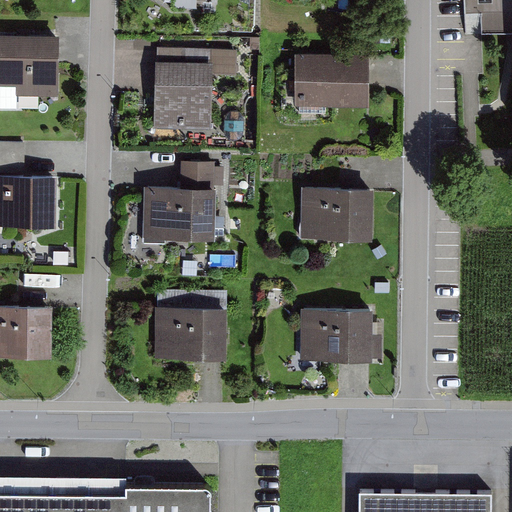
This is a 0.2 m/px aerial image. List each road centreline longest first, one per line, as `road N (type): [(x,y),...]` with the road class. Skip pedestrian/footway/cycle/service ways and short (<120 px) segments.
road 1 (residential): [(92,425),(105,0)]
road 2 (residential): [(414,424),(418,0)]
road 3 (residential): [(92,425),(414,424)]
